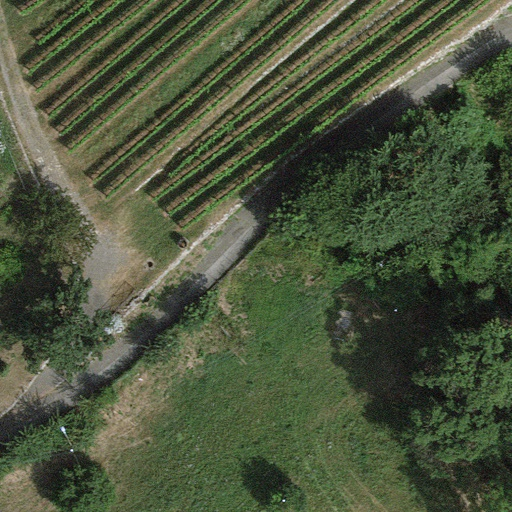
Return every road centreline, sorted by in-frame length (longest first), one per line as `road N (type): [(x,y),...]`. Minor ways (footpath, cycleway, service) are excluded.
road 1 (residential): [(511,38),(323,166),(94,391),(0,437)]
road 2 (track): [(468,511),(253,235)]
